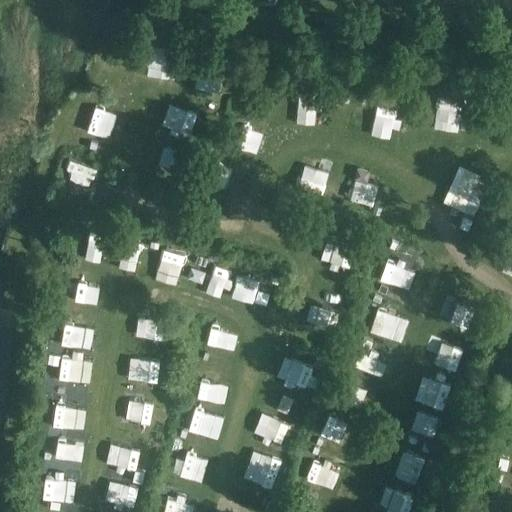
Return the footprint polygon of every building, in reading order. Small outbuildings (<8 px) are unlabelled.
[(197,68),(194,89),(214,92),(217,71),(197,68)] [(291,116),(319,117),(320,93),(292,92),(291,116)] [(416,121),(439,122),(440,97),(417,96),(416,121)] [(342,102),(341,123),(364,123),(365,102),(342,102)] [(458,124),(480,125),(481,103),(459,102),(458,124)] [(393,110),(375,107),(373,124),(391,127),(393,110)] [(97,136),(105,120),(87,112),(80,128),(97,136)] [(259,144),(265,122),(239,115),(233,137),(259,144)] [(69,176),(93,184),(101,161),(76,153),(69,176)] [(209,158),(205,174),(230,180),(234,164),(209,158)] [(456,193),(477,204),(486,186),(465,176),(456,193)] [(386,214),(391,192),(368,186),(362,208),(386,214)] [(325,225),(324,241),(339,242),(339,226),(325,225)] [(425,250),(429,233),(405,228),(401,246),(425,250)] [(135,240),(132,256),(154,260),(156,243),(135,240)] [(82,261),(101,262),(102,241),(83,241),(82,261)] [(265,303),(268,273),(237,270),(235,300),(265,303)] [(436,295),(432,312),(450,316),(454,299),(436,295)] [(393,339),(400,322),(372,310),(364,327),(393,339)] [(128,321),(127,346),(152,347),(153,322),(128,321)] [(209,348),(231,353),(236,333),(214,328),(209,348)] [(435,364),(453,370),(460,349),(442,343),(435,364)] [(349,373),(369,378),(369,376),(382,380),(387,363),(354,354),(349,373)] [(305,390),(316,367),(295,358),(284,380),(305,390)] [(442,405),(448,384),(418,375),(411,396),(442,405)] [(356,411),(361,392),(340,387),(335,407),(356,411)] [(139,418),(146,393),(128,388),(121,413),(139,418)] [(223,413),(193,402),(187,422),(217,432),(223,413)] [(326,416),(323,431),(351,438),(354,425),(342,422),(342,421),(326,416)] [(414,419),(409,439),(430,444),(434,423),(414,419)] [(135,455),(136,430),(114,429),(113,454),(135,455)] [(193,442),(179,440),(176,463),(204,467),(208,440),(194,438),(193,442)] [(341,484),(346,464),(334,461),(335,458),(311,452),(305,475),(341,484)] [(418,479),(423,460),(391,452),(386,471),(418,479)] [(107,473),(103,491),(132,497),(136,479),(107,473)] [(174,486),(171,510),(186,511),(192,511),(196,489),(174,486)] [(314,511),(321,511),(327,499),(298,488),(292,503),(314,511)] [(377,495),(370,511),(407,511),(409,508),(377,495)]
